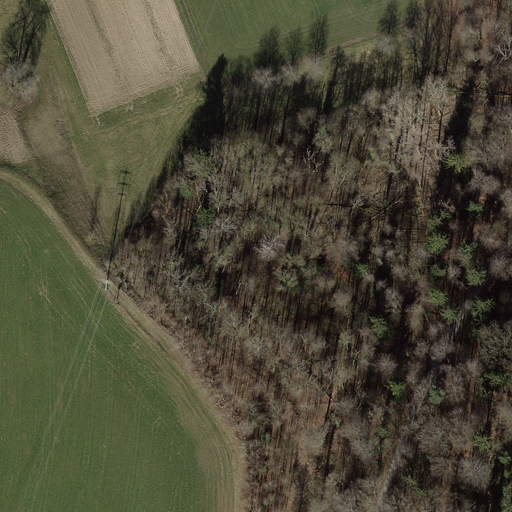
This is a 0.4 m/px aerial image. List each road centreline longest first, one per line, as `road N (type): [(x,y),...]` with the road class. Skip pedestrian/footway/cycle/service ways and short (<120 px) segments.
road 1 (track): [(511,238),(444,348),(378,511)]
road 2 (track): [(150,325),(23,192),(0,184)]
